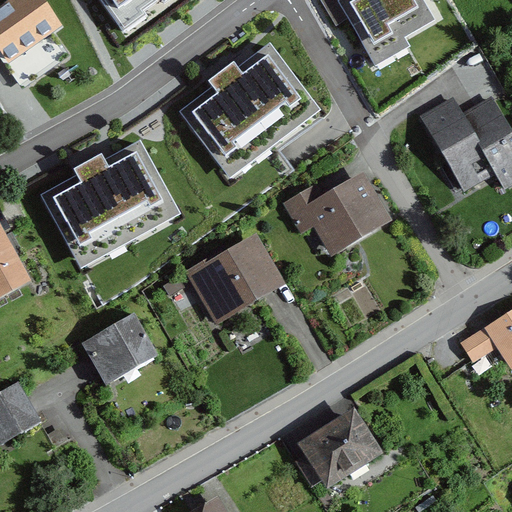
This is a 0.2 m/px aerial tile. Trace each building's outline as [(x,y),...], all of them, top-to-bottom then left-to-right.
[(0,48),(9,61),(58,26),(38,0),(15,0),(0,11),(0,48)] [(106,0),(124,24),(157,0),(106,0)] [(403,39),(398,30),(378,0),(345,0),(340,3),(371,58),(403,39)] [(378,0),(398,30),(428,13),(420,0),(378,0)] [(182,114),(224,169),(312,103),(269,47),(238,71),(234,65),(209,84),(213,90),(182,114)] [(511,181),(511,133),(500,114),(472,130),(455,102),(422,121),(455,177),(486,159),(502,187),(511,181)] [(77,259),(173,206),(139,144),(105,163),(101,157),(74,172),(77,178),(43,197),(77,259)] [(287,204),(296,220),(311,211),(333,249),(383,220),(360,181),(323,202),(315,188),(287,204)] [(0,295),(25,282),(0,235),(0,295)] [(190,274),(206,302),(222,293),(231,308),(275,282),(253,245),(217,266),(214,260),(190,274)] [(82,344),(88,355),(93,353),(106,376),(133,361),(137,368),(158,356),(134,314),(82,344)] [(463,345),(473,361),(500,344),(511,363),(511,317),(492,330),(491,327),(463,345)] [(0,393),(0,436),(9,432),(28,464),(55,448),(18,383),(0,393)] [(306,447),(311,454),(297,464),(310,485),(325,475),(329,482),(375,453),(352,418),(306,447)]
